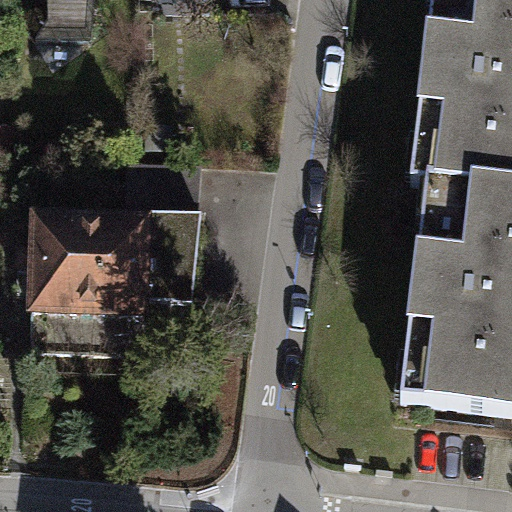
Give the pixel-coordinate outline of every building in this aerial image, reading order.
[(49,0),(50,27),(37,48),(93,48),(92,0),(49,0)] [(207,0),(148,0),(149,16),(207,16),(207,0)] [(419,187),(511,197),(511,0),(423,0),(402,185),(419,187)] [(118,167),(118,227),(130,227),(129,220),(185,221),(189,170),(139,168),(118,167)] [(421,411),(511,420),(511,197),(419,187),(394,408),(421,411)] [(192,221),(185,221),(129,220),(130,227),(118,227),(27,223),(23,342),(27,351),(35,356),(182,361),(183,340),(184,305),(186,276),(192,221)]
